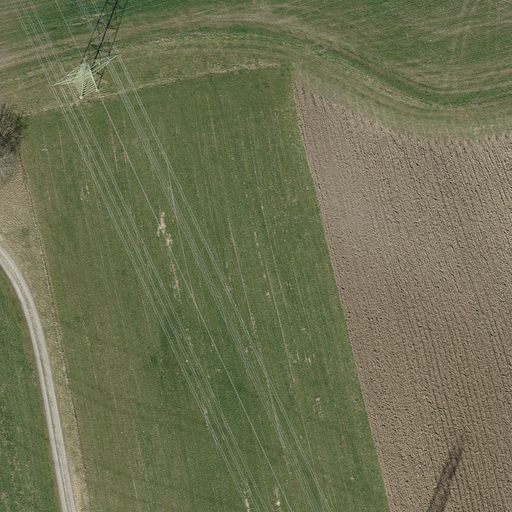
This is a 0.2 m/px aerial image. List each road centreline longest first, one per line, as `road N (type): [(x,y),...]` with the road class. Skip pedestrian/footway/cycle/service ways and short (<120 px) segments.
road 1 (track): [(511,99),(419,112),(268,34),(211,34),(0,76)]
road 2 (track): [(68,511),(26,293),(0,253)]
